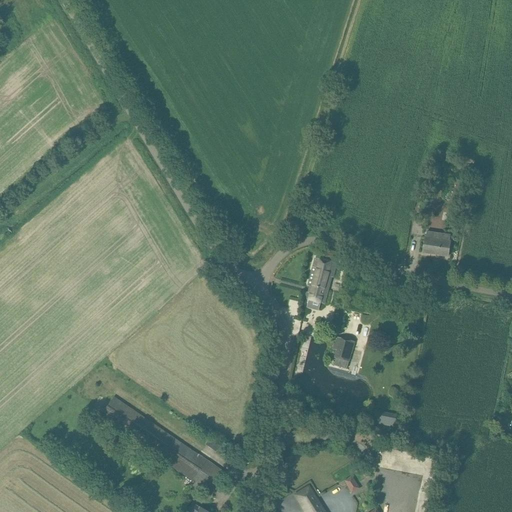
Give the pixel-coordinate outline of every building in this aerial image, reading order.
[(432,202),(426,200),(424,209),(429,210),(432,202)] [(427,232),(425,243),(423,253),(448,257),(450,242),(449,242),(451,235),(427,232)] [(336,264),(315,258),(305,299),(324,304),(331,277),(332,277),(336,264)] [(349,362),(354,343),(337,338),(333,350),(337,351),(335,358),(349,362)] [(224,473),(216,467),(114,398),(100,418),(193,482),(189,487),(196,491),(199,486),(210,493),(224,473)] [(375,411),(373,423),(394,428),(397,415),(375,411)] [(352,494),(361,489),(352,476),(345,480),(352,494)] [(308,488),(295,496),(304,510),(305,511),(322,511),(321,508),(317,502),(308,488)]
